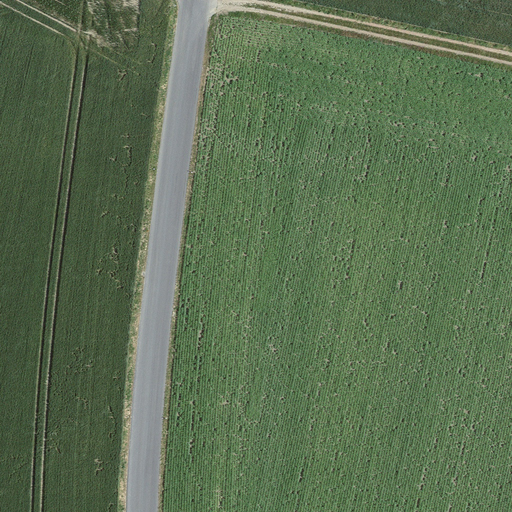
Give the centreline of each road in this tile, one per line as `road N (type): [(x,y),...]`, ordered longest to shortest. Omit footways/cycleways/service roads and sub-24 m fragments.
road 1 (tertiary): [(144,511),(146,380),(195,0)]
road 2 (track): [(511,61),(230,0)]
